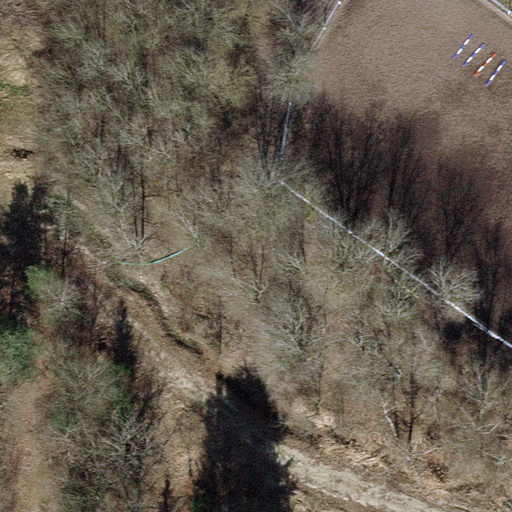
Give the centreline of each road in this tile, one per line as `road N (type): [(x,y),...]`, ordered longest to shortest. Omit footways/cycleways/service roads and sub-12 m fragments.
road 1 (track): [(403,511),(273,469),(0,182)]
road 2 (track): [(45,511),(0,307)]
